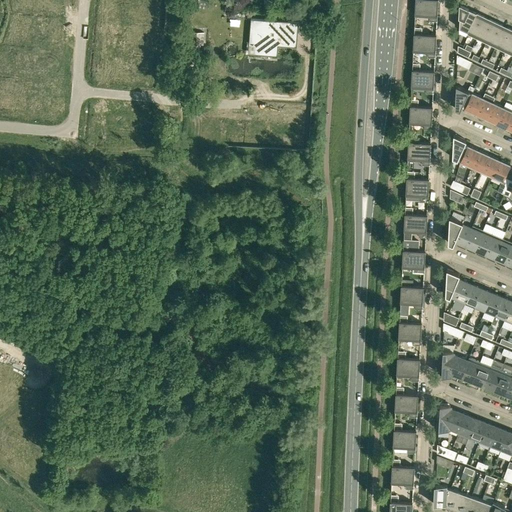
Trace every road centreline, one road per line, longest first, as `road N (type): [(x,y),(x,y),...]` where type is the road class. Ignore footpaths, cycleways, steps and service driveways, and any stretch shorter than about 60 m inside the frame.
road 1 (primary): [(360,288),(388,0)]
road 2 (primary): [(370,0),(357,183),(360,288)]
road 3 (primary): [(350,511),(360,288)]
road 4 (residential): [(74,89),(247,104)]
road 5 (residential): [(436,249),(429,385)]
road 6 (residential): [(445,121),(436,249)]
road 7 (residential): [(429,385),(422,511)]
road 8 (residential): [(448,0),(445,121)]
